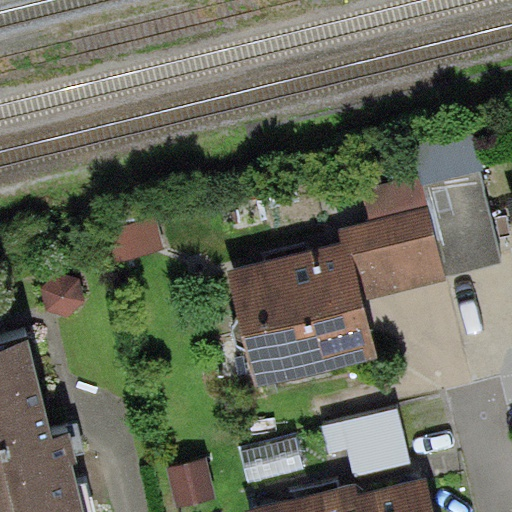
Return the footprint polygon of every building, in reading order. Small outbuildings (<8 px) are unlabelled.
[(511,162),(501,165),(511,216),(511,162)] [(341,203),(345,218),(361,281),(447,260),(427,181),(341,203)] [(374,332),(361,281),(345,218),(214,251),(243,365),(374,332)] [(22,313),(0,318),(0,511),(87,511),(62,405),(45,408),(22,313)] [(269,493),(274,511),(446,511),(431,452),(269,493)]
